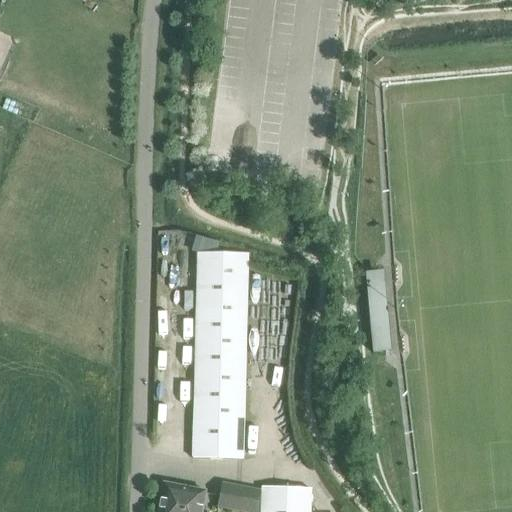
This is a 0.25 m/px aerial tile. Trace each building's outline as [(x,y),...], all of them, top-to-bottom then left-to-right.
[(242,459),(247,256),(196,254),(191,458),(242,459)] [(384,271),(364,273),(374,353),(394,351),(384,271)] [(158,511),(200,511),(204,492),(163,484),(158,511)] [(219,497),(217,507),(244,511),(253,511),(258,491),(221,484),(219,497)] [(310,511),(312,490),(260,487),(260,491),(258,491),(253,511),(310,511)]
